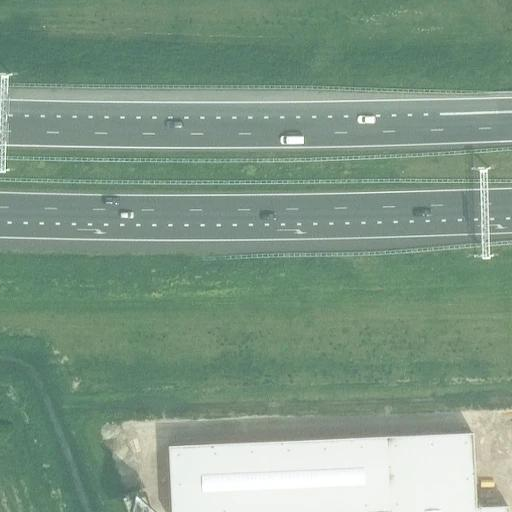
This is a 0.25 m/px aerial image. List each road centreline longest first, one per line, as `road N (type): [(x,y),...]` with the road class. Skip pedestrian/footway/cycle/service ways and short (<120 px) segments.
road 1 (motorway): [(511,125),(0,131)]
road 2 (motorway): [(0,207),(511,204)]
